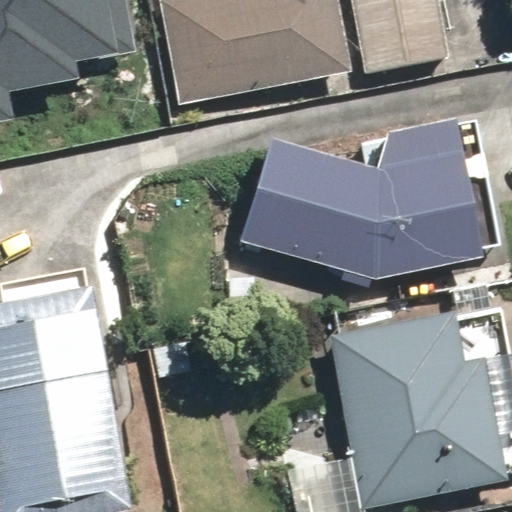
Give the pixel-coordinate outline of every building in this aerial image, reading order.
[(120,0),(0,0),(0,129),(6,128),(0,94),(0,82),(132,55),(120,0)] [(196,0),(164,6),(185,112),(340,81),(323,0),(196,0)] [(434,0),(354,0),(367,72),(445,58),(434,0)] [(272,142),(238,245),(365,286),(369,274),(372,291),(482,266),(451,126),(341,150),(345,165),(272,142)] [(129,511),(91,297),(0,313),(0,511),(129,511)] [(326,344),(357,511),(359,511),(504,485),(472,317),(326,344)]
